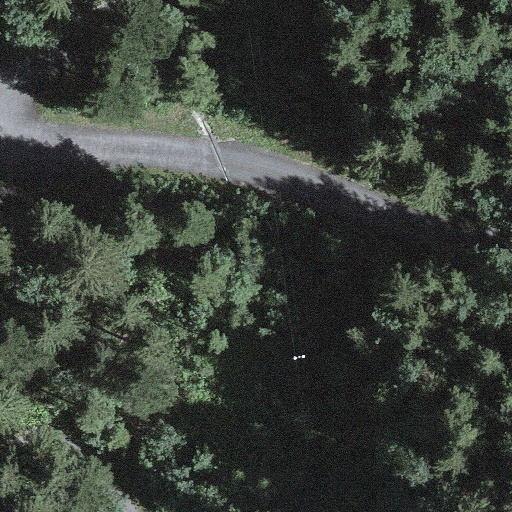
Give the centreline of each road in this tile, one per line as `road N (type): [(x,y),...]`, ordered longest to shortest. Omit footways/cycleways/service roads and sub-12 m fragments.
road 1 (track): [(35,125),(305,172),(511,248)]
road 2 (unclassified): [(133,0),(0,84)]
